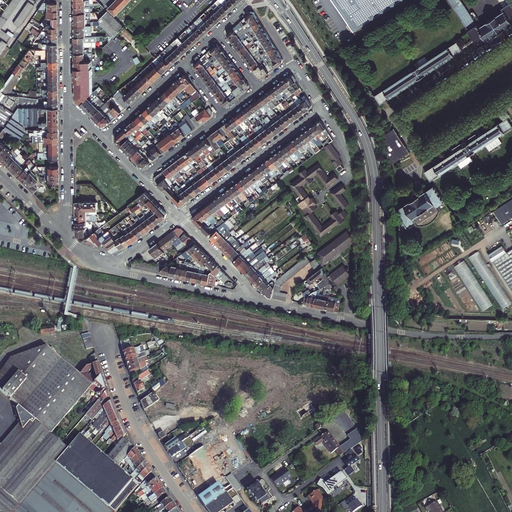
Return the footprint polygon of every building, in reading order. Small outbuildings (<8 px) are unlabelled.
[(7,19),(20,0),(11,0),(8,5),(4,10),(1,15),(7,19)] [(53,0),(54,3),(43,3),(37,11),(47,11),(57,11),(56,0),(53,0)] [(116,0),(108,8),(116,16),(130,0),(116,0)] [(217,6),(220,9),(226,15),(229,11),(224,5),(222,4),(218,0),(216,2),(215,3),(216,4),(217,6)] [(218,0),(222,4),(224,5),(229,11),(233,8),(228,2),(226,0),(225,0),(218,0)] [(334,0),(334,1),(354,31),(400,0),(334,0)] [(498,0),(503,6),(505,9),(481,25),(475,14),(471,16),(460,0),(449,0),(476,41),(479,45),(511,23),(511,2),(511,1),(510,0),(498,0)] [(19,27),(34,5),(29,1),(13,23),(19,27)] [(217,6),(214,9),(216,12),(222,18),(226,15),(220,9),(217,6)] [(107,10),(99,18),(100,21),(102,25),(107,30),(113,36),(114,37),(117,34),(124,27),(107,10)] [(51,17),(57,17),(57,11),(47,11),(45,18),(42,23),(40,22),(39,23),(44,27),(46,24),(51,17)] [(216,12),(213,15),(218,22),(222,18),(216,12)] [(246,16),(250,21),(257,17),(254,12),(251,12),(246,16)] [(218,22),(213,15),(209,19),(215,25),(218,22)] [(57,17),(51,17),(51,24),(46,24),(44,27),(57,27),(57,17)] [(200,24),(202,26),(207,32),(211,28),(206,22),(204,21),(201,18),(201,17),(199,18),(197,20),(200,24)] [(250,21),(252,26),(259,21),(257,17),(250,21)] [(209,19),(206,22),(211,28),(215,25),(209,19)] [(252,26),(255,30),(262,25),(259,21),(252,26)] [(230,39),(236,34),(239,33),(244,29),(243,28),(242,26),(240,22),(228,33),(228,36),(230,39)] [(257,34),(265,30),(262,25),(255,30),(257,34)] [(207,32),(202,26),(198,29),(204,35),(207,32)] [(189,34),(191,36),(197,42),(200,39),(194,32),(193,31),(190,27),(187,29),(186,31),(187,32),(189,34)] [(204,35),(198,29),(194,32),(200,39),(204,35)] [(257,34),(260,38),(267,34),(265,30),(257,34)] [(185,38),(187,39),(193,45),(197,42),(191,36),(189,34),(187,32),(186,31),(185,32),(182,34),(185,38)] [(37,37),(33,34),(29,40),(33,43),(37,37)] [(230,39),(233,43),(239,38),(236,34),(230,39)] [(260,38),(263,43),(270,38),(267,34),(260,38)] [(233,43),(236,47),(242,42),(239,38),(233,43)] [(270,38),(263,43),(266,47),(273,43),(270,38)] [(193,45),(187,39),(183,43),(189,49),(193,45)] [(239,51),(245,46),(249,43),(246,39),(242,42),(236,47),(239,51)] [(457,41),(376,94),(381,103),(411,84),(413,87),(436,73),(433,69),(463,50),(457,41)] [(189,49),(183,43),(180,46),(185,52),(189,49)] [(268,51),(275,47),(273,43),(266,47),(268,51)] [(211,49),(215,54),(222,49),(218,45),(216,44),(211,49)] [(185,52),(180,46),(176,49),(182,56),(185,52)] [(239,51),(242,54),(248,50),(245,46),(239,51)] [(278,51),(275,47),(268,51),(271,55),(278,51)] [(34,55),(36,55),(36,49),(29,49),(23,58),(18,65),(23,68),(24,69),(34,55)] [(182,56),(176,49),(172,53),(178,59),(182,56)] [(215,54),(210,58),(210,59),(209,59),(210,61),(212,60),(212,61),(215,58),(216,59),(218,57),(218,58),(225,53),(222,49),(215,54)] [(242,54),(245,58),(251,54),(248,50),(242,54)] [(271,55),(273,60),(280,55),(278,51),(271,55)] [(178,59),(172,53),(169,56),(174,62),(178,59)] [(213,62),(212,63),(213,64),(215,68),(217,67),(216,66),(228,57),(225,53),(218,58),(213,62)] [(171,66),(165,60),(160,54),(158,56),(162,60),(160,62),(167,69),(171,66)] [(203,64),(205,63),(209,61),(208,60),(209,59),(208,58),(205,54),(195,64),(194,66),(197,70),(203,64)] [(245,58),(248,62),(254,58),(251,54),(245,58)] [(273,60),(269,62),(269,63),(268,64),(272,70),(282,62),(283,60),(283,59),(280,55),(273,60)] [(174,62),(169,56),(165,60),(171,66),(174,62)] [(217,67),(215,68),(218,71),(231,61),(228,57),(216,66),(217,67)] [(248,62),(251,66),(257,61),(254,58),(248,62)] [(76,100),(81,105),(89,97),(93,93),(94,92),(93,90),(92,80),(92,77),(92,60),(90,60),(85,60),(75,60),(75,65),(75,72),(75,80),(75,81),(75,90),(75,97),(75,98),(76,100)] [(231,61),(218,71),(219,72),(221,75),(222,74),(227,70),(234,65),(231,61)] [(251,66),(254,70),(260,65),(257,61),(251,66)] [(167,69),(160,62),(156,65),(163,73),(167,69)] [(197,70),(200,74),(206,68),(203,64),(197,70)] [(200,74),(203,78),(215,69),(214,68),(215,68),(213,64),(209,67),(206,68),(200,74)] [(260,65),(254,70),(258,77),(259,77),(262,78),(272,70),(268,64),(266,65),(264,66),(265,67),(263,69),(260,65)] [(18,76),(23,68),(18,65),(7,80),(2,88),(1,90),(5,94),(7,94),(19,77),(18,76)] [(156,65),(153,69),(160,76),(163,73),(156,65)] [(227,70),(230,74),(237,69),(234,65),(227,70)] [(203,78),(206,82),(219,72),(218,71),(215,68),(214,68),(215,69),(203,78)] [(153,69),(150,71),(148,73),(155,81),(160,76),(153,69)] [(228,82),(233,78),(240,73),(237,69),(230,74),(226,77),(228,79),(226,81),(227,83),(228,82)] [(220,76),(221,75),(219,72),(206,82),(209,86),(221,77),(220,76)] [(155,81),(148,73),(146,75),(144,77),(151,84),(155,81)] [(243,77),(240,73),(233,78),(236,82),(243,77)] [(138,74),(137,75),(148,87),(151,84),(144,77),(143,78),(140,75),(139,75),(138,74)] [(148,87),(137,75),(132,80),(136,84),(143,91),(148,87)] [(196,90),(185,75),(183,75),(181,77),(194,92),(196,90)] [(209,86),(212,90),(225,80),(222,77),(221,75),(220,76),(221,77),(209,86)] [(290,75),(287,78),(292,84),(296,91),(300,88),(293,75),(290,75)] [(181,77),(177,80),(185,88),(191,95),(192,94),(194,92),(181,77)] [(243,77),(236,82),(234,84),(235,86),(238,84),(239,86),(246,81),(243,77)] [(292,84),(287,78),(283,81),(288,87),(292,92),(293,92),(294,93),(295,92),(296,91),(292,84)] [(177,80),(174,83),(181,92),(185,88),(177,80)] [(212,90),(215,93),(226,85),(226,84),(227,83),(226,81),(225,80),(212,90)] [(246,81),(239,86),(234,90),(233,91),(237,96),(249,88),(249,85),(246,81)] [(289,97),(290,96),(293,94),(293,93),(294,93),(293,92),(292,92),(288,87),(283,81),(279,84),(284,90),(289,97)] [(174,83),(170,87),(177,95),(181,99),(183,97),(179,93),(181,92),(174,83)] [(215,93),(218,97),(224,92),(229,89),(231,88),(228,85),(227,83),(226,84),(226,85),(215,93)] [(143,91),(136,84),(132,87),(139,95),(143,91)] [(284,90),(279,84),(275,87),(280,93),(284,90)] [(130,89),(129,91),(136,98),(139,95),(132,87),(130,89)] [(170,87),(166,90),(174,99),(178,103),(180,105),(181,104),(178,101),(179,100),(176,96),(177,95),(170,87)] [(276,96),(280,93),(275,87),(271,90),(276,96)] [(136,98),(129,91),(126,94),(123,90),(121,90),(120,89),(119,90),(131,103),(136,98)] [(131,103),(119,90),(114,95),(125,108),(131,103)] [(166,90),(163,94),(170,102),(174,99),(166,90)] [(278,105),(280,103),(276,96),(271,90),(267,93),(272,99),(276,105),(277,105),(278,105)] [(201,95),(197,91),(186,102),(188,104),(185,106),(186,107),(187,106),(201,95)] [(227,96),(220,101),(223,104),(223,105),(226,105),(237,96),(233,91),(232,92),(232,93),(227,96)] [(81,105),(85,109),(92,101),(90,99),(96,94),(94,92),(93,93),(89,97),(81,105)] [(227,96),(224,92),(218,97),(220,101),(227,96)] [(276,105),(272,99),(267,93),(263,96),(273,109),(276,107),(277,105),(276,105)] [(0,121),(5,125),(4,127),(8,129),(12,133),(11,134),(14,136),(18,140),(19,139),(21,136),(25,130),(23,124),(36,124),(38,123),(38,122),(38,117),(38,113),(38,108),(38,107),(38,99),(37,99),(7,94),(5,94),(0,101),(0,121)] [(176,109),(170,102),(163,94),(159,97),(166,105),(173,112),(176,109)] [(111,110),(112,109),(116,105),(122,111),(125,108),(114,95),(111,98),(105,104),(111,110)] [(88,112),(96,105),(102,100),(100,98),(98,96),(95,99),(92,101),(85,109),(88,112)] [(273,109),(263,96),(259,99),(268,112),(269,111),(273,109)] [(166,105),(159,97),(155,101),(165,112),(167,113),(168,112),(167,110),(168,110),(165,107),(166,105)] [(307,98),(301,102),(308,110),(311,108),(311,107),(311,106),(307,98)] [(267,113),(268,112),(259,99),(255,102),(262,111),(265,115),(266,114),(267,113)] [(162,115),(165,112),(155,101),(151,104),(159,112),(162,115)] [(303,114),(297,106),(295,103),(294,101),(290,104),(293,109),(299,117),(303,114)] [(88,112),(92,117),(104,105),(105,104),(103,102),(98,107),(96,105),(88,112)] [(262,111),(255,102),(251,105),(256,111),(257,110),(259,113),(262,111)] [(287,110),(288,112),(295,120),(299,117),(293,109),(290,104),(288,102),(283,105),(287,110)] [(301,102),(297,106),(303,114),(308,110),(301,102)] [(151,104),(147,108),(157,119),(159,117),(160,118),(161,117),(161,116),(160,116),(157,114),(159,112),(151,104)] [(106,106),(104,105),(92,117),(98,123),(106,115),(103,111),(106,108),(105,107),(106,106)] [(116,105),(112,109),(115,112),(114,113),(113,112),(112,112),(111,113),(115,117),(122,111),(116,105)] [(252,114),(256,111),(251,105),(247,108),(252,114)] [(192,113),(195,116),(201,124),(205,120),(212,115),(213,112),(209,106),(199,114),(196,110),(192,113)] [(157,119),(147,108),(143,112),(151,120),(153,117),(154,119),(157,123),(159,121),(157,119)] [(252,114),(247,108),(243,111),(248,117),(252,114)] [(295,120),(288,112),(287,110),(284,112),(286,114),(284,115),(290,123),(295,120)] [(248,117),(243,111),(239,114),(249,127),(250,126),(251,125),(250,124),(252,123),(248,117)] [(106,115),(98,123),(102,126),(105,126),(106,126),(115,117),(111,113),(110,112),(108,113),(109,114),(107,116),(106,115)] [(151,120),(143,112),(140,115),(147,123),(149,121),(151,120)] [(235,117),(241,125),(244,129),(241,131),(242,132),(244,131),(247,128),(249,127),(239,114),(235,117)] [(145,128),(149,125),(148,124),(147,123),(140,115),(136,118),(143,126),(145,128)] [(280,118),(286,127),(290,123),(284,115),(280,118)] [(195,116),(191,119),(197,126),(201,124),(195,116)] [(241,125),(235,117),(231,120),(236,126),(237,125),(239,127),(241,125)] [(425,171),(431,180),(458,162),(461,166),(472,159),(469,154),(473,152),(511,125),(511,124),(507,117),(478,137),(475,133),(453,148),(455,152),(425,171)] [(143,126),(136,118),(132,122),(138,128),(140,130),(145,135),(146,133),(148,131),(147,130),(145,128),(143,126)] [(282,130),(286,127),(280,118),(276,122),(282,130)] [(191,119),(187,122),(193,129),(197,126),(191,119)] [(236,126),(231,120),(226,123),(235,135),(233,137),(234,138),(235,137),(240,133),(236,126)] [(187,121),(180,127),(186,135),(193,129),(187,122),(187,121)] [(321,121),(319,121),(315,124),(321,132),(323,130),(325,133),(328,131),(321,121)] [(132,122),(129,125),(137,134),(138,133),(135,130),(138,128),(132,122)] [(277,133),(271,125),(269,122),(265,125),(267,128),(273,136),(277,133)] [(276,122),(271,125),(277,133),(282,130),(276,122)] [(233,137),(235,135),(226,123),(219,129),(224,135),(228,141),(232,138),(233,137)] [(177,124),(173,126),(173,127),(182,138),(186,135),(180,127),(177,124)] [(315,124),(310,127),(320,140),(325,137),(323,135),(321,132),(315,124)] [(129,125),(125,129),(131,134),(133,132),(136,135),(137,134),(129,125)] [(393,126),(384,132),(390,164),(410,151),(393,126)] [(182,138),(173,127),(170,130),(173,133),(178,141),(182,138)] [(323,144),(320,140),(310,127),(306,130),(316,144),(319,147),(323,144)] [(267,128),(263,131),(269,140),(273,136),(267,128)] [(131,134),(125,129),(116,137),(116,141),(121,146),(132,135),(131,134)] [(212,134),(217,141),(224,135),(219,129),(212,134)] [(137,134),(136,135),(138,137),(140,139),(145,135),(140,130),(138,133),(137,134)] [(316,144),(306,130),(302,134),(312,147),(316,144)] [(269,140),(263,131),(258,135),(265,143),(269,140)] [(160,143),(166,150),(171,146),(178,141),(173,133),(160,143)] [(221,146),(217,141),(212,134),(207,138),(216,150),(217,149),(220,147),(221,146)] [(302,134),(297,137),(306,149),(307,151),(310,149),(314,155),(316,153),(315,152),(312,147),(302,134)] [(132,136),(132,135),(121,146),(124,149),(135,139),(132,136)] [(260,146),(265,143),(258,135),(254,138),(260,146)] [(0,158),(3,162),(14,145),(18,140),(14,136),(7,147),(4,145),(0,150),(0,158)] [(306,149),(297,137),(293,140),(301,151),(302,152),(306,149)] [(216,150),(207,138),(202,141),(211,153),(216,150)] [(260,146),(254,138),(250,141),(256,149),(260,146)] [(128,153),(139,143),(137,141),(135,139),(124,149),(128,153)] [(153,147),(151,148),(158,156),(162,153),(155,146),(149,140),(146,142),(146,143),(147,144),(148,142),(153,147)] [(293,140),(289,144),(295,152),(297,151),(299,153),(301,151),(293,140)] [(44,153),(48,153),(58,152),(58,141),(43,142),(41,142),(41,151),(41,152),(43,153),(44,153)] [(211,153),(202,141),(198,145),(206,155),(207,157),(208,156),(211,153)] [(250,141),(246,144),(252,153),(256,149),(250,141)] [(128,153),(131,157),(139,150),(138,148),(140,146),(141,148),(142,146),(140,144),(139,143),(128,153)] [(159,143),(155,146),(162,153),(166,150),(160,143),(159,143)] [(344,168),(341,165),(343,164),(338,158),(340,157),(330,143),(326,146),(325,146),(324,147),(334,161),(332,163),(339,172),(344,168)] [(246,144),(241,148),(247,156),(252,153),(246,144)] [(295,152),(289,144),(284,147),(291,155),(292,154),(294,157),(297,155),(295,152)] [(6,165),(13,157),(17,155),(15,152),(16,151),(15,150),(17,148),(14,145),(3,162),(6,165)] [(206,155),(198,145),(194,148),(199,154),(201,153),(204,157),(206,155)] [(139,150),(131,157),(135,160),(142,153),(141,152),(143,150),(144,151),(146,150),(142,146),(141,148),(139,150)] [(284,147),(280,150),(289,163),(294,159),(293,158),(291,155),(284,147)] [(158,156),(151,148),(147,152),(149,154),(150,155),(151,156),(154,159),(158,156)] [(199,154),(194,148),(190,151),(199,163),(199,162),(200,162),(200,160),(197,156),(199,154)] [(241,148),(237,151),(243,159),(247,156),(241,148)] [(135,160),(139,164),(146,157),(144,155),(147,153),(148,155),(149,154),(147,152),(146,150),(144,151),(142,153),(135,160)] [(276,153),(282,162),(284,161),(288,166),(290,164),(289,163),(280,150),(276,153)] [(199,163),(190,151),(183,156),(189,164),(194,160),(196,162),(197,164),(198,163),(199,163)] [(237,151),(233,154),(239,162),(243,159),(237,151)] [(276,153),(271,157),(280,169),(285,165),(282,162),(276,153)] [(233,154),(228,158),(234,166),(239,162),(233,154)] [(146,157),(139,164),(141,166),(144,166),(154,159),(151,156),(148,159),(146,157)] [(178,160),(184,167),(189,164),(183,156),(178,160)] [(216,159),(220,164),(226,172),(230,169),(224,161),(220,156),(216,159)] [(9,169),(17,161),(13,157),(6,165),(9,169)] [(280,169),(271,157),(267,160),(273,168),(275,172),(279,169),(279,170),(281,169),(280,169)] [(228,158),(224,161),(230,169),(234,166),(228,158)] [(173,164),(179,171),(184,167),(178,160),(173,164)] [(273,168),(267,160),(262,163),(269,171),(273,168)] [(13,172),(20,165),(17,161),(9,169),(13,172)] [(21,180),(29,172),(32,169),(30,168),(34,164),(31,161),(28,165),(16,176),(21,180)] [(16,176),(28,165),(26,163),(22,167),(20,165),(13,172),(16,176)] [(269,171),(262,163),(258,166),(265,175),(269,171)] [(316,221),(318,220),(312,212),(317,207),(315,204),(317,203),(312,197),(311,198),(302,187),(300,189),(299,187),(301,186),(304,183),(302,181),(304,180),(306,182),(307,184),(313,179),(312,178),(310,175),(312,174),(313,176),(316,174),(318,173),(319,175),(318,176),(325,185),(327,184),(329,186),(336,180),(335,178),(336,177),(333,173),(328,177),(318,163),(307,172),(305,169),(299,173),(301,176),(290,184),(303,200),(299,203),(307,215),(305,216),(321,236),(337,224),(338,225),(344,220),(343,218),(348,215),(344,210),(339,213),(337,210),(331,215),(333,218),(335,220),(333,221),(331,219),(322,226),(319,222),(317,223),(316,221)] [(169,167),(175,175),(179,171),(173,164),(169,167)] [(220,164),(215,167),(222,175),(226,172),(220,164)] [(254,170),(260,178),(265,175),(258,166),(254,170)] [(169,167),(164,170),(169,176),(170,178),(175,175),(169,167)] [(215,167),(211,171),(217,179),(222,175),(215,167)] [(260,178),(254,170),(250,173),(256,181),(260,178)] [(211,171),(206,174),(212,182),(217,179),(211,171)] [(37,180),(29,172),(21,180),(32,192),(37,188),(33,184),(37,180)] [(165,178),(161,172),(155,177),(155,181),(158,184),(165,178)] [(245,176),(251,185),(256,181),(250,173),(245,176)] [(212,182),(206,174),(202,177),(208,186),(212,182)] [(165,178),(158,184),(164,189),(170,184),(171,184),(172,183),(173,182),(170,178),(169,176),(165,178)] [(251,185),(245,176),(241,180),(247,188),(251,185)] [(208,186),(202,177),(198,181),(204,189),(208,186)] [(236,183),(243,191),(247,188),(241,180),(236,183)] [(198,181),(193,184),(200,192),(204,189),(198,181)] [(171,184),(170,184),(164,189),(171,197),(175,194),(177,193),(178,191),(173,184),(172,183),(171,184)] [(186,183),(181,186),(185,190),(191,199),(195,195),(189,187),(187,184),(186,183)] [(243,191),(236,183),(232,186),(238,194),(243,191)] [(200,192),(193,184),(189,187),(195,195),(200,192)] [(344,205),(345,207),(349,204),(341,194),(346,189),(342,184),(332,191),(334,193),(332,194),(342,207),(344,205)] [(396,210),(397,232),(412,222),(415,226),(417,225),(425,224),(428,222),(432,220),(435,217),(440,209),(441,209),(439,205),(444,201),(434,185),(396,210)] [(238,194),(232,186),(228,189),(234,198),(238,194)] [(234,198),(228,189),(224,193),(230,201),(234,198)] [(185,190),(180,194),(183,198),(186,202),(191,199),(185,190)] [(143,205),(148,201),(151,198),(145,192),(137,198),(141,203),(140,203),(137,205),(138,206),(135,208),(136,210),(138,209),(139,208),(140,207),(143,205)] [(230,201),(224,193),(219,196),(225,204),(230,201)] [(178,197),(175,194),(171,197),(179,205),(182,205),(183,205),(186,202),(183,198),(181,199),(178,196),(178,197)] [(225,204),(219,196),(215,199),(221,208),(225,204)] [(152,207),(154,209),(155,209),(156,210),(160,207),(151,198),(148,201),(151,205),(151,206),(152,207)] [(221,208),(215,199),(210,203),(217,211),(221,208)] [(511,199),(494,211),(502,224),(511,217),(511,199)] [(76,202),(76,215),(87,215),(90,214),(92,214),(95,214),(95,210),(97,210),(97,202),(76,202)] [(217,211),(210,203),(206,206),(212,214),(214,217),(219,214),(217,211)] [(212,214),(206,206),(202,209),(208,218),(212,214)] [(157,213),(162,220),(166,217),(166,214),(160,207),(156,210),(158,212),(157,213)] [(208,218),(202,209),(197,213),(202,220),(203,221),(206,225),(208,226),(211,224),(212,223),(211,222),(208,218)] [(156,212),(152,215),(158,224),(162,220),(157,213),(156,212)] [(202,220),(197,213),(193,216),(193,220),(200,226),(203,223),(201,221),(202,220)] [(152,215),(147,219),(153,227),(158,224),(152,215)] [(302,222),(300,216),(293,222),(296,227),(302,222)] [(147,219),(143,222),(149,230),(153,227),(147,219)] [(76,221),(76,227),(89,227),(89,231),(89,236),(92,234),(92,224),(96,224),(95,223),(93,221),(89,221),(76,221)] [(143,222),(138,225),(145,234),(149,230),(143,222)] [(208,228),(209,228),(208,226),(207,227),(205,225),(203,223),(200,226),(208,235),(212,232),(208,228)] [(216,229),(214,230),(212,232),(208,235),(215,242),(224,234),(225,232),(228,230),(225,227),(222,224),(221,225),(220,226),(216,229)] [(138,225),(134,229),(140,237),(145,234),(138,225)] [(76,227),(77,235),(85,235),(85,231),(89,231),(89,227),(76,227)] [(177,228),(174,231),(180,239),(181,238),(186,233),(180,228),(177,228)] [(93,242),(100,237),(99,236),(103,232),(103,231),(101,231),(99,229),(92,234),(89,236),(86,238),(93,242)] [(140,237),(134,229),(130,232),(136,240),(140,237)] [(123,231),(118,235),(120,237),(127,245),(132,243),(126,235),(124,233),(123,231)] [(180,239),(174,231),(150,249),(158,260),(166,254),(164,251),(180,239)] [(322,265),(354,241),(352,237),(350,235),(347,231),(318,253),(322,265)] [(105,234),(100,237),(93,242),(99,246),(103,242),(110,237),(106,232),(105,234)] [(130,232),(126,235),(132,243),(136,240),(130,232)] [(189,237),(186,233),(181,238),(185,242),(189,237)] [(227,240),(225,238),(224,236),(225,235),(224,234),(215,242),(220,247),(227,240)] [(305,234),(299,238),(305,248),(312,244),(305,234)] [(112,235),(110,237),(103,242),(109,250),(113,252),(122,248),(116,240),(112,235)] [(120,237),(116,240),(122,248),(127,245),(120,237)] [(196,244),(189,237),(185,242),(190,249),(196,244)] [(227,240),(220,247),(225,252),(232,245),(230,243),(228,241),(230,240),(228,238),(227,240)] [(189,258),(200,247),(196,244),(190,249),(186,252),(189,256),(188,257),(189,258)] [(225,252),(229,257),(238,248),(237,247),(235,248),(234,247),(232,245),(225,252)] [(255,248),(253,245),(245,252),(241,255),(234,262),(238,266),(245,259),(248,256),(249,256),(247,253),(249,251),(249,252),(255,248)] [(490,253),(511,292),(511,248),(506,252),(503,245),(490,253)] [(195,256),(196,258),(203,251),(200,247),(189,258),(190,259),(191,258),(192,259),(195,256)] [(241,255),(239,253),(238,251),(239,249),(238,248),(229,257),(234,262),(241,255)] [(238,266),(242,270),(250,262),(264,251),(265,251),(263,248),(259,250),(255,254),(247,260),(245,259),(238,266)] [(470,255),(500,310),(510,304),(480,250),(470,255)] [(196,265),(197,264),(200,261),(207,254),(203,251),(196,258),(198,259),(195,262),(196,263),(194,264),(196,265)] [(250,262),(242,270),(246,274),(253,267),(256,265),(267,256),(264,251),(250,262)] [(254,252),(251,254),(249,256),(248,256),(245,259),(247,260),(255,254),(254,252)] [(203,264),(204,263),(207,261),(210,258),(207,254),(200,261),(203,265),(203,264)] [(308,255),(278,278),(282,284),(312,261),(308,255)] [(211,272),(218,266),(210,258),(207,261),(212,266),(208,269),(209,270),(211,272)] [(158,273),(177,277),(180,263),(181,261),(179,259),(179,261),(178,261),(176,263),(176,265),(177,266),(169,265),(166,267),(165,267),(158,273)] [(312,262),(316,271),(322,268),(318,259),(312,262)] [(465,259),(454,266),(482,311),(493,305),(465,259)] [(165,267),(136,261),(136,263),(132,262),(131,267),(158,273),(165,267)] [(255,269),(253,267),(246,274),(250,278),(258,270),(267,263),(265,261),(255,269)] [(182,278),(187,279),(189,269),(190,264),(190,263),(189,263),(187,262),(185,262),(185,263),(185,264),(184,267),(182,278)] [(190,264),(189,269),(187,279),(192,280),(194,271),(195,267),(196,265),(194,264),(191,263),(190,263),(190,264)] [(258,270),(250,278),(254,282),(261,275),(267,270),(269,269),(271,267),(268,263),(267,263),(258,270)] [(194,271),(192,280),(197,282),(200,272),(200,269),(201,267),(197,266),(196,265),(195,267),(194,271)] [(343,265),(331,275),(338,285),(351,275),(348,271),(346,269),(343,265)] [(225,282),(230,278),(218,266),(211,272),(209,284),(214,285),(216,276),(219,279),(220,278),(223,281),(223,280),(225,282)] [(269,269),(267,270),(261,275),(254,282),(258,286),(268,277),(272,274),(273,273),(269,269)] [(322,269),(307,280),(311,285),(322,276),(327,286),(331,284),(325,273),(324,274),(322,269)] [(209,284),(211,272),(209,270),(207,273),(205,273),(203,283),(209,284)] [(276,278),(272,274),(268,277),(258,286),(262,290),(269,283),(276,278)] [(269,297),(272,297),(275,283),(276,278),(269,283),(262,290),(269,297)] [(282,284),(275,283),(272,297),(286,300),(287,294),(281,292),(282,284)] [(316,296),(316,297),(314,306),(321,308),(324,295),(317,294),(316,295),(319,296),(319,297),(316,296)] [(328,309),(330,297),(324,295),(321,308),(328,309)] [(314,306),(316,297),(309,296),(305,299),(304,304),(314,306)] [(341,299),(330,297),(328,309),(339,312),(341,299)] [(120,341),(123,352),(125,358),(142,353),(144,352),(142,344),(138,347),(129,350),(127,346),(129,346),(127,339),(120,341)] [(0,511),(120,511),(127,505),(126,504),(141,488),(137,483),(132,479),(124,472),(121,470),(127,463),(137,450),(126,440),(122,445),(110,459),(83,436),(71,451),(53,436),(86,398),(88,395),(92,390),(95,386),(84,376),(49,347),(13,360),(0,378),(0,391),(21,409),(35,421),(0,461),(0,511)] [(142,353),(125,358),(127,363),(144,358),(143,354),(142,353)] [(146,357),(144,358),(127,363),(128,368),(140,364),(143,363),(147,361),(146,357)] [(143,365),(143,363),(140,364),(128,368),(130,372),(139,370),(147,366),(146,364),(143,365)] [(84,376),(95,386),(105,375),(102,364),(90,368),(84,376)] [(148,371),(132,381),(138,394),(145,390),(140,382),(151,375),(148,371)] [(100,396),(109,386),(105,375),(95,386),(92,390),(100,396)] [(248,395),(251,399),(276,382),(273,378),(248,395)] [(151,387),(154,391),(161,386),(162,387),(165,385),(163,381),(159,384),(158,382),(151,387)] [(97,400),(101,404),(104,400),(111,392),(109,386),(100,396),(97,400)] [(111,392),(104,400),(106,403),(113,398),(111,392)] [(159,401),(153,393),(140,402),(144,411),(159,401)] [(248,395),(241,401),(244,406),(252,401),(251,399),(248,395)] [(90,417),(95,422),(101,416),(107,408),(115,403),(113,398),(106,403),(104,400),(101,404),(90,417)] [(109,412),(117,408),(115,403),(107,408),(101,416),(104,418),(105,416),(109,412)] [(99,431),(105,424),(111,417),(119,413),(117,408),(109,412),(105,416),(104,418),(102,421),(96,428),(99,431)] [(0,461),(35,421),(21,409),(19,413),(24,425),(3,447),(0,450),(0,461)] [(113,422),(121,418),(119,413),(111,417),(105,424),(102,427),(99,431),(103,434),(107,428),(113,422)] [(113,424),(114,427),(123,423),(121,418),(113,422),(107,428),(109,430),(113,424)] [(109,434),(113,437),(116,431),(125,427),(123,423),(114,427),(109,434)] [(117,434),(118,436),(128,432),(125,427),(116,431),(113,437),(114,438),(117,434)] [(204,427),(191,436),(195,442),(208,433),(204,427)] [(317,448),(323,444),(331,456),(336,452),(339,457),(346,452),(347,453),(361,443),(358,429),(347,436),(350,440),(339,448),(329,434),(314,444),(317,448)] [(128,432),(118,436),(115,442),(116,443),(119,438),(122,445),(126,440),(130,436),(128,432)] [(176,439),(165,447),(168,452),(182,442),(189,437),(187,433),(177,441),(176,439)] [(189,458),(210,489),(198,497),(205,508),(226,494),(233,488),(238,485),(231,475),(226,479),(225,478),(241,467),(219,436),(189,458)] [(186,448),(182,442),(168,452),(171,458),(186,448)] [(138,449),(137,450),(127,463),(129,465),(131,466),(142,454),(138,449)] [(355,456),(352,451),(345,456),(348,461),(344,464),(348,468),(344,471),(349,476),(354,472),(351,467),(355,463),(356,464),(360,460),(356,455),(355,456)] [(130,474),(133,470),(145,459),(142,454),(131,466),(127,470),(130,474)] [(133,478),(148,463),(145,459),(133,470),(134,471),(135,470),(136,472),(132,476),(133,478)] [(129,465),(127,463),(121,470),(124,472),(129,465)] [(137,483),(138,482),(151,469),(148,463),(133,478),(132,479),(137,483)] [(144,485),(155,474),(151,469),(138,482),(137,483),(141,488),(142,488),(145,485),(144,485)] [(293,478),(286,469),(272,479),(278,488),(293,478)] [(347,481),(341,473),(327,483),(320,480),(317,487),(323,490),(328,497),(335,492),(334,490),(337,488),(338,489),(344,486),(343,483),(347,481)] [(146,495),(148,497),(148,496),(163,486),(156,475),(150,481),(153,485),(151,487),(151,488),(147,492),(148,494),(146,495)] [(265,485),(263,482),(261,482),(247,492),(251,497),(249,498),(251,501),(253,500),(258,506),(260,504),(261,506),(268,502),(266,498),(263,493),(267,490),(265,488),(265,485)] [(241,489),(238,485),(233,488),(236,493),(241,489)] [(158,497),(166,491),(163,486),(148,496),(151,499),(152,501),(158,497)] [(155,506),(169,496),(166,491),(158,497),(152,501),(155,506)] [(207,511),(221,511),(233,504),(226,494),(205,508),(207,511)] [(319,494),(310,500),(312,503),(311,511),(318,511),(322,511),(324,501),(319,494)] [(165,511),(176,505),(172,500),(160,509),(162,511),(160,511),(159,511),(165,511)] [(356,500),(347,507),(351,511),(355,511),(363,507),(360,503),(359,504),(356,500)]
